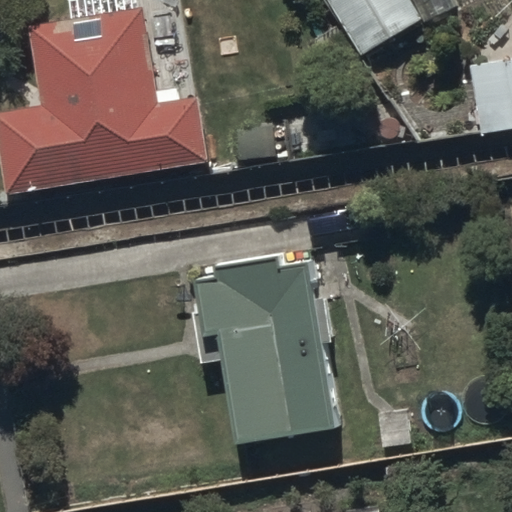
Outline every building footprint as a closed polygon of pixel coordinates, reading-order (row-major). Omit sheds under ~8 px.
[(33,114),(0,118),(0,148),(9,205),(212,172),(201,107),(184,110),(181,91),(163,94),(150,17),(140,19),(136,0),(94,0),(68,4),(72,29),(33,35),(42,86),(28,88),(33,114)] [(329,0),(326,3),(369,70),(461,12),(453,0),(329,0)] [(511,67),(473,71),(481,145),(511,141),(511,67)] [(511,173),(502,176),(511,227),(511,173)] [(201,275),(206,350),(222,349),(236,439),(340,427),(330,334),(336,333),(325,258),(285,263),(284,251),(219,260),(220,274),(201,275)]
